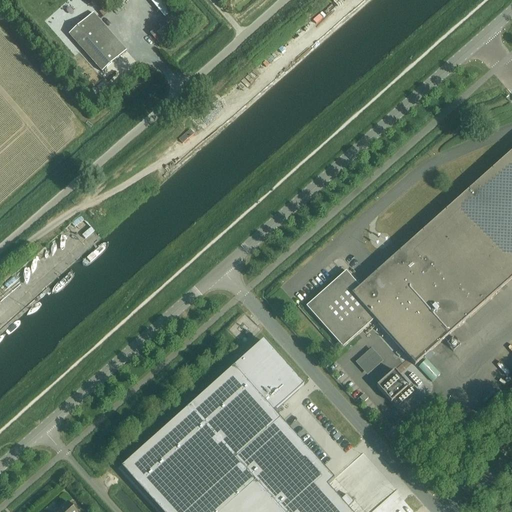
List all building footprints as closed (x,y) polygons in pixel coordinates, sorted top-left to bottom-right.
[(158,0),(139,0),(154,17),(165,8),(158,0)] [(103,9),(99,13),(103,17),(107,13),(103,9)] [(102,73),(126,52),(93,14),(69,35),(102,73)] [(170,32),(179,25),(173,17),(167,22),(170,26),(167,29),(170,32)] [(511,152),(360,288),(346,272),(306,308),(342,349),(374,321),(414,367),(511,279),(511,152)] [(263,342),(121,469),(158,511),(348,511),(346,510),(354,503),(347,495),(339,502),(326,487),(334,481),(333,480),(274,414),(299,391),(303,387),(300,383),(263,342)] [(367,376),(383,362),(371,349),(356,363),(367,376)] [(408,387),(394,372),(376,388),(391,404),(393,402),(400,410),(418,394),(410,386),(408,387)] [(364,395),(359,399),(363,403),(368,399),(364,395)] [(74,511),(67,503),(58,511),(55,507),(49,511),(74,511)]
